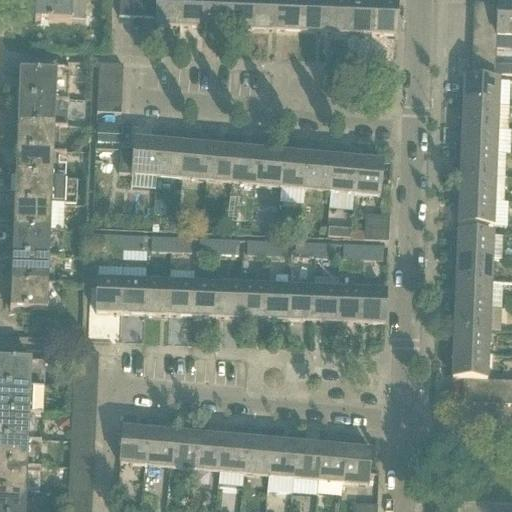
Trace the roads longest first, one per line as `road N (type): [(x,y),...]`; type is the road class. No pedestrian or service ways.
road 1 (unclassified): [(401,425),(418,129)]
road 2 (unclassified): [(401,425),(107,394)]
road 3 (unclassified): [(418,129),(137,102)]
road 4 (unclassified): [(418,129),(423,0)]
